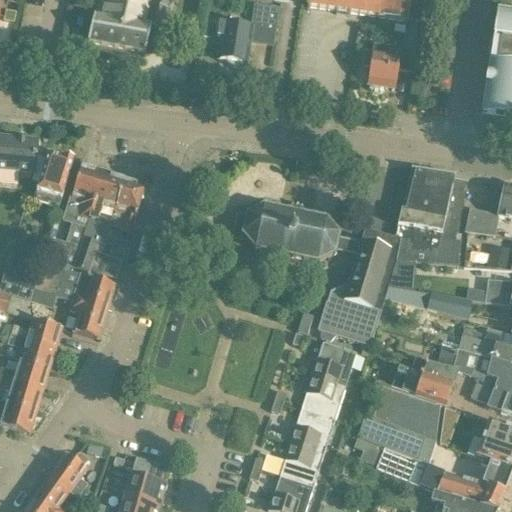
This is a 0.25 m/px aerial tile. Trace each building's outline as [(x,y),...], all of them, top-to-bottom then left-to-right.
[(103,0),(103,4),(100,3),(95,20),(93,19),(86,46),(124,52),(127,34),(126,34),(134,3),(129,2),(129,0),(103,0)] [(129,0),(129,2),(134,3),(126,34),(127,34),(124,52),(144,56),(150,29),(160,31),(165,10),(167,0),(154,0),(153,7),(150,6),(151,0),(129,0)] [(405,23),(423,26),(426,0),(306,0),(305,9),(405,25),(405,23)] [(227,65),(231,68),(238,69),(244,67),(247,44),(272,47),(278,11),(253,7),(250,30),(218,25),(216,40),(220,40),(217,63),(228,64),(227,65)] [(511,17),(496,15),(480,117),(511,121),(511,17)] [(366,88),(393,92),(396,73),(405,75),(408,54),(372,48),(371,56),(363,55),(361,68),(369,70),(366,88)] [(0,172),(32,176),(35,160),(34,160),(36,142),(0,138),(0,172)] [(44,162),(35,160),(32,176),(30,184),(36,186),(31,203),(46,207),(47,205),(57,208),(71,164),(62,160),(60,164),(59,158),(52,156),(46,159),(45,158),(44,162)] [(93,202),(102,174),(80,167),(69,200),(61,223),(74,227),(69,246),(49,239),(40,265),(68,274),(69,270),(71,271),(82,237),(93,202)] [(123,181),(102,174),(93,202),(82,237),(71,271),(87,276),(87,274),(93,276),(96,267),(99,258),(108,230),(115,206),(123,181)] [(408,174),(392,241),(398,243),(392,266),(456,272),(458,245),(453,244),(463,197),(449,194),(453,180),(408,174)] [(144,188),(123,181),(115,206),(108,230),(129,237),(144,188)] [(511,190),(501,188),(494,219),(467,213),(466,237),(491,240),(496,221),(511,225),(511,190)] [(245,221),(235,218),(229,242),(239,245),(240,240),(253,255),(315,269),(333,260),(334,257),(335,252),(336,245),(337,240),(338,238),(325,223),(298,217),(300,209),(291,207),(289,215),(263,209),(245,218),(245,221)] [(358,246),(337,240),(336,245),(335,252),(334,257),(353,263),(345,289),(342,288),(328,294),(325,305),(324,305),(316,333),(368,349),(382,301),(385,291),(392,266),(398,243),(392,241),(362,232),(358,246)] [(120,264),(99,258),(96,267),(118,273),(120,264)] [(70,305),(78,278),(68,274),(40,265),(37,276),(31,293),(55,300),(70,305)] [(31,293),(37,276),(6,266),(0,285),(0,294),(28,303),(31,293)] [(118,273),(96,267),(93,276),(115,283),(118,273)] [(78,278),(70,305),(105,316),(113,289),(78,278)] [(511,289),(485,285),(483,297),(481,308),(511,312),(511,289)] [(463,304),(385,291),(382,301),(466,323),(470,306),(463,304)] [(55,300),(31,293),(28,303),(52,310),(55,300)] [(28,305),(28,303),(0,294),(0,313),(30,323),(31,322),(28,305)] [(483,297),(465,294),(463,304),(470,306),(481,308),(483,297)] [(97,343),(105,316),(70,305),(68,312),(78,315),(71,335),(97,343)] [(311,319),(302,316),(296,335),(305,338),(311,319)] [(60,331),(31,322),(30,323),(27,335),(12,330),(9,339),(54,353),(60,331)] [(488,333),(484,346),(502,352),(511,355),(511,335),(509,335),(508,338),(488,333)] [(47,374),(54,353),(9,339),(2,336),(0,343),(0,345),(15,350),(11,363),(17,365),(47,374)] [(293,338),(291,347),(299,350),(303,340),(294,337),(293,338)] [(511,355),(502,352),(484,346),(459,339),(455,354),(495,365),(511,370),(511,355)] [(315,362),(309,380),(343,391),(355,356),(321,345),(316,362),(315,362)] [(455,354),(440,350),(435,368),(451,372),(450,374),(455,375),(476,383),(470,400),(487,406),(486,410),(500,416),(509,392),(511,393),(511,370),(495,365),(455,354)] [(397,372),(389,393),(434,408),(439,410),(442,411),(455,375),(450,374),(412,364),(408,376),(397,372)] [(0,382),(41,395),(47,374),(17,365),(14,377),(0,372),(0,382)] [(333,425),(343,391),(309,380),(304,396),(305,397),(299,414),(333,425)] [(0,406),(34,416),(41,395),(0,382),(0,406)] [(389,393),(373,387),(372,389),(380,392),(371,422),(422,443),(434,447),(439,410),(434,408),(389,393)] [(511,393),(509,392),(500,416),(511,420),(511,393)] [(276,394),(272,405),(281,408),(284,397),(276,394)] [(278,417),(281,408),(272,405),(269,414),(278,417)] [(30,430),(34,416),(0,406),(0,427),(28,436),(30,430)] [(322,458),(333,425),(299,414),(294,429),(293,429),(288,447),(322,458)] [(434,447),(422,443),(371,422),(363,419),(355,443),(382,453),(381,454),(426,471),(434,447)] [(511,435),(485,426),(479,443),(471,441),(465,458),(488,465),(480,487),(504,495),(511,477),(511,435)] [(382,453),(355,443),(352,452),(362,456),(358,465),(375,471),(374,474),(433,496),(432,496),(484,511),(496,511),(504,495),(480,487),(426,471),(381,454),(382,453)] [(312,491),(322,458),(288,447),(282,463),(284,464),(278,480),(312,491)] [(64,456),(47,480),(67,495),(68,494),(76,500),(86,486),(77,480),(84,470),(83,469),(87,463),(77,456),(72,463),(64,456)] [(120,471),(122,462),(115,460),(111,468),(120,471)] [(164,469),(134,460),(123,500),(157,510),(164,487),(159,485),(164,469)] [(254,462),(251,472),(260,474),(263,464),(254,462)] [(351,469),(339,465),(335,476),(346,480),(351,469)] [(257,484),(260,474),(251,472),(247,481),(257,484)] [(60,511),(57,509),(67,495),(47,480),(30,503),(43,511),(60,511)] [(304,511),(312,491),(278,480),(273,497),(272,496),(266,511),(304,511)] [(484,511),(432,496),(431,505),(444,510),(442,511),(484,511)] [(156,511),(157,510),(123,500),(119,511),(156,511)] [(43,511),(30,503),(23,511),(43,511)]
